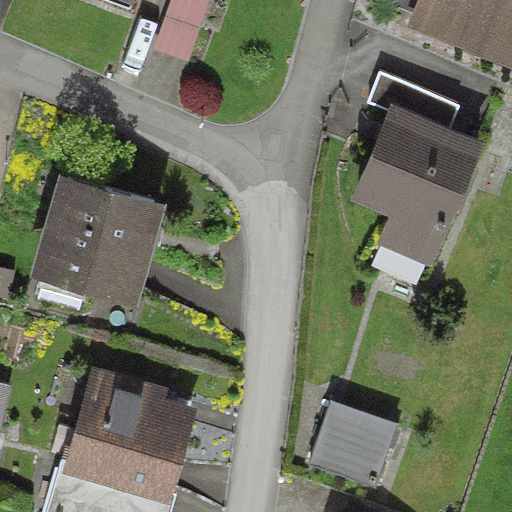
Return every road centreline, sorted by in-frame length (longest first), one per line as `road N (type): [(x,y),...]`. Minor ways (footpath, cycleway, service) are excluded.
road 1 (residential): [(268,204),(276,271),(250,511)]
road 2 (residential): [(0,58),(217,155),(268,204)]
road 3 (residential): [(331,0),(268,204)]
